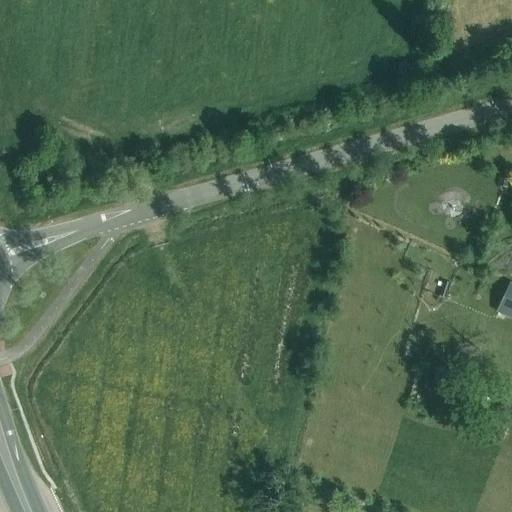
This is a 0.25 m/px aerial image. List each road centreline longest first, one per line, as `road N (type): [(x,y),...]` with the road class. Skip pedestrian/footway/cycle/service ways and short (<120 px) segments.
road 1 (unclassified): [(121,219),(511,108)]
road 2 (unclassified): [(1,278),(47,248),(121,219)]
road 3 (unclassified): [(121,219),(0,240)]
